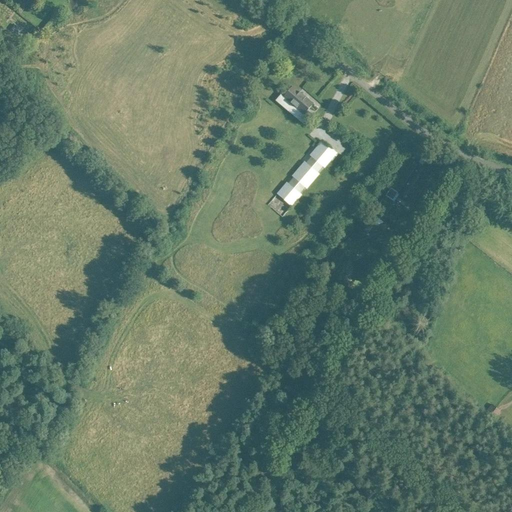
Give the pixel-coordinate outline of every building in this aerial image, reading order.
[(292,88),(281,100),(290,108),(290,109),(299,117),(303,112),(308,117),(317,106),(311,101),(311,100),(304,94),(303,95),(297,89),(295,92),(292,88)] [(322,141),(310,156),(324,168),(337,153),(322,141)] [(293,176),(307,189),(319,174),(305,162),(293,176)] [(418,166),(399,193),(413,202),(422,189),(419,187),(422,182),(423,183),(429,174),(418,166)] [(302,195),(287,183),(277,194),(292,206),(302,195)] [(384,210),(378,205),(372,212),(387,224),(393,217),(391,215),(397,207),(390,202),(384,210)]
